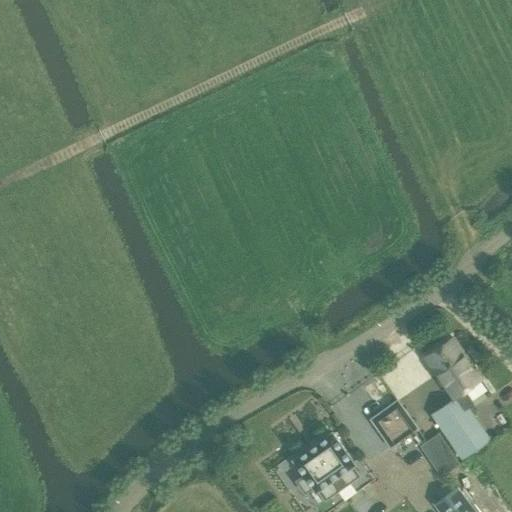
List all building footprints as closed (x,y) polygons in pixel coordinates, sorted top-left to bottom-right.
[(454,338),(427,356),(454,396),(455,397),(460,393),(469,408),(474,404),(464,389),(481,377),(473,365),(477,362),(468,351),(465,353),(454,338)] [(455,397),(431,413),(454,447),(482,427),(469,408),(460,393),(455,397)] [(398,402),(373,420),(392,447),(417,428),(398,402)] [(324,499),(359,475),(352,465),(354,463),(332,432),(293,459),(304,474),(296,480),(305,492),(313,487),(315,490),(317,489),(324,499)] [(438,433),(420,446),(427,457),(446,443),(438,433)] [(478,511),(457,485),(434,504),(440,511),(478,511)]
